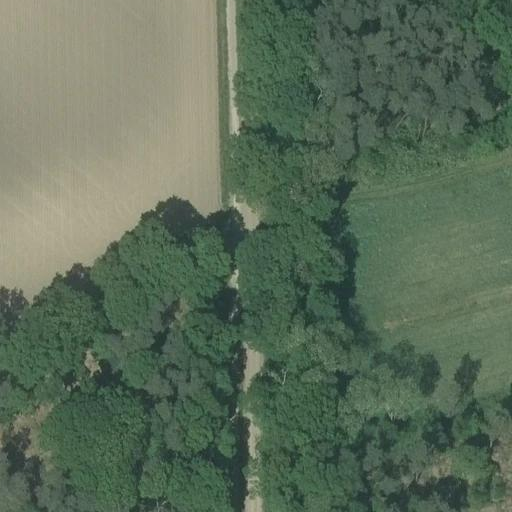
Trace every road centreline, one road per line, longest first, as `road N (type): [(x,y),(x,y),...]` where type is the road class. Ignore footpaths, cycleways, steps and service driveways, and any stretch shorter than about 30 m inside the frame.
road 1 (track): [(245,0),(253,511)]
road 2 (track): [(249,217),(0,364)]
